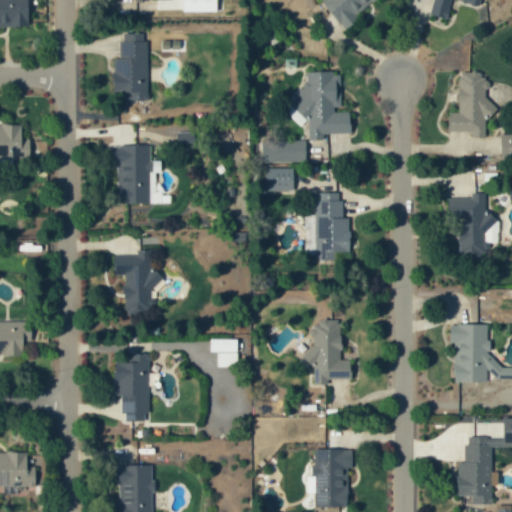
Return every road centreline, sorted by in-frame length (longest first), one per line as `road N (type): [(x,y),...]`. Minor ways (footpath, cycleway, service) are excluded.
road 1 (residential): [(60,0),(63,511)]
road 2 (residential): [(397,74),(398,511)]
